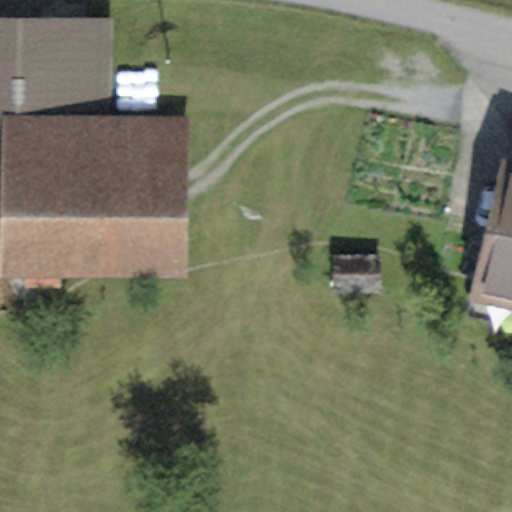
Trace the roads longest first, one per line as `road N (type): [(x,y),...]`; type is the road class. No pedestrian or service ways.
road 1 (track): [(511,104),(343,90),(304,96),(263,119),(198,181)]
road 2 (unclassified): [(338,0),(511,38)]
